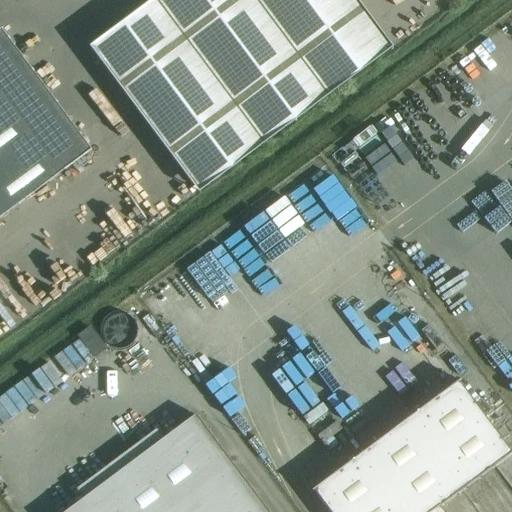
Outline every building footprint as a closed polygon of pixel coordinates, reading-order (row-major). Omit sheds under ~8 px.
[(152,0),(89,47),(124,94),(198,194),(393,48),(356,0),(152,0)] [(2,28),(0,29),(0,79),(49,145),(0,181),(0,218),(92,150),(2,28)] [(0,181),(49,145),(0,79),(0,181)] [(453,88),(472,109),(480,101),(461,80),(453,88)] [(463,285),(482,272),(476,263),(457,276),(463,285)] [(93,329),(112,352),(124,341),(105,319),(93,329)] [(461,381),(460,380),(312,491),(313,492),(315,491),(330,511),(438,511),(437,509),(511,453),(459,383),(461,381)] [(268,511),(196,415),(65,511),(268,511)]
